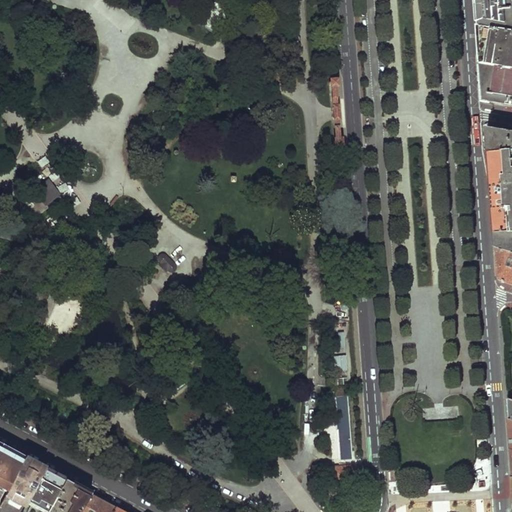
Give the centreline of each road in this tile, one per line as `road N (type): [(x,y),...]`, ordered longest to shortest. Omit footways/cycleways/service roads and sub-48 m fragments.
road 1 (secondary): [(343,0),(382,498)]
road 2 (secondary): [(498,491),(484,294)]
road 3 (residential): [(162,511),(0,425)]
road 4 (secondary): [(484,294),(471,115)]
